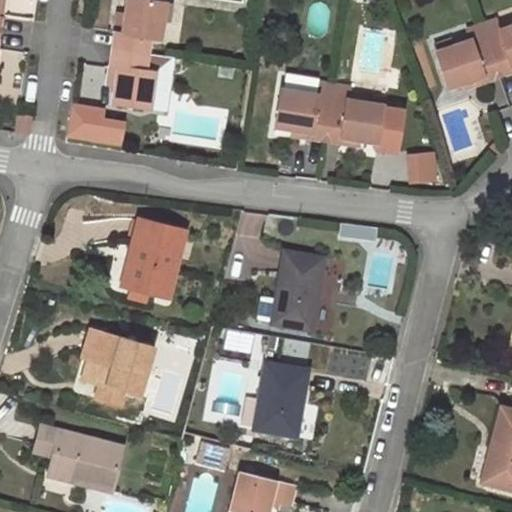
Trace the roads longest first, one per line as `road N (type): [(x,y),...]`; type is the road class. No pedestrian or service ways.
road 1 (residential): [(448,214),(186,191),(136,172),(35,167)]
road 2 (residential): [(448,214),(375,511)]
road 3 (residential): [(35,167),(62,0)]
road 4 (residential): [(0,291),(35,167)]
